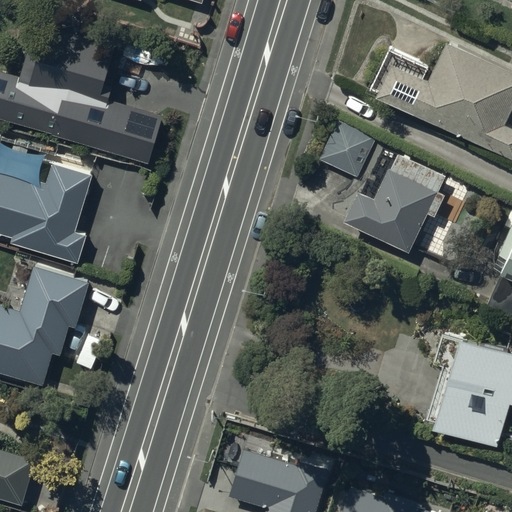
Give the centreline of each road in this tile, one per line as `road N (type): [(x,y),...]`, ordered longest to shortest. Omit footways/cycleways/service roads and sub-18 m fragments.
road 1 (secondary): [(283,0),(169,376)]
road 2 (residential): [(169,376),(511,480)]
road 3 (secondary): [(169,376),(125,511)]
